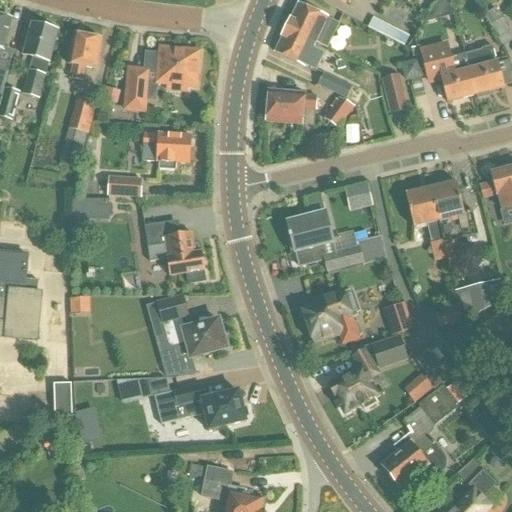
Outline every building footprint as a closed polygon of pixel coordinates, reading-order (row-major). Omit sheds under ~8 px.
[(297,7),(286,30),(315,45),(316,44),(326,49),(338,25),(297,6),(297,7)] [(502,48),(511,41),(511,36),(496,9),(484,16),(502,48)] [(0,96),(1,97),(8,72),(0,70),(0,55),(1,51),(2,51),(10,20),(0,17),(0,96)] [(404,47),(409,37),(373,18),(368,29),(398,44),(404,47)] [(49,63),(57,31),(30,24),(22,56),(31,59),(22,95),(37,99),(47,63),(49,63)] [(286,30),(274,55),(313,74),(315,74),(323,56),(312,51),(315,45),(286,30)] [(95,70),(101,40),(74,35),(68,66),(73,67),(71,80),(82,82),(85,69),(95,70)] [(447,43),(419,51),(428,86),(442,83),(448,103),(474,96),(463,56),(451,59),(447,43)] [(463,55),(474,96),(476,95),(479,98),(489,96),(490,92),(503,88),(491,47),(463,55)] [(127,67),(122,113),(147,115),(150,77),(157,77),(156,85),(167,86),(168,86),(167,92),(188,94),(188,88),(194,89),(197,64),(187,63),(188,53),(170,51),(169,52),(159,51),(159,54),(146,53),(145,69),(127,67)] [(420,78),(422,78),(418,63),(404,67),(407,82),(411,81),(420,78)] [(347,101),(353,88),(323,74),(317,87),(347,101)] [(391,115),(408,111),(400,78),(383,81),(391,115)] [(424,93),(420,78),(411,81),(415,95),(424,93)] [(5,89),(0,106),(0,119),(3,120),(12,123),(20,94),(5,89)] [(105,89),(102,102),(116,106),(119,93),(105,89)] [(315,112),(316,99),(303,98),(304,96),(268,93),(265,124),(301,127),(302,111),(315,112)] [(89,135),(97,103),(77,97),(68,130),(59,165),(77,170),(87,135),(89,135)] [(338,130),(355,108),(338,98),(322,119),(338,130)] [(189,166),(190,138),(157,136),(157,138),(143,137),(142,163),(156,164),(156,165),(159,165),(159,171),(175,172),(175,166),(189,166)] [(511,168),(490,174),(492,182),(478,186),(483,201),(496,197),(496,196),(497,195),(501,212),(511,208),(511,168)] [(0,184),(17,188),(19,178),(0,174),(0,184)] [(141,200),(142,180),(109,178),(107,198),(141,200)] [(441,237),(446,260),(447,260),(449,269),(463,265),(457,241),(478,236),(472,212),(462,214),(455,183),(430,189),(437,222),(438,222),(442,237),(441,237)] [(372,207),(367,186),(345,191),(349,212),(372,207)] [(430,189),(405,195),(412,228),(426,225),(430,240),(441,237),(442,237),(438,222),(437,222),(430,189)] [(305,200),(307,206),(320,203),(319,197),(305,200)] [(89,220),(90,200),(72,200),(72,220),(89,220)] [(324,214),(287,223),(295,253),(297,253),(300,265),(323,259),(326,274),(364,265),(359,247),(334,254),(332,244),(324,214)] [(173,223),(146,227),(148,242),(150,253),(168,250),(169,259),(168,259),(171,278),(187,275),(189,285),(206,282),(205,272),(203,254),(196,255),(193,234),(175,237),(173,223)] [(430,240),(429,240),(434,263),(446,260),(441,237),(430,240)] [(0,338),(37,342),(41,295),(23,293),(27,257),(0,254),(0,338)] [(462,322),(505,301),(500,280),(455,292),(462,322)] [(317,308),(304,312),(315,343),(337,336),(341,348),(359,342),(355,329),(348,310),(346,304),(343,293),(316,303),(317,308)] [(75,310),(94,311),(94,295),(75,295),(75,310)] [(184,331),(181,320),(189,318),(183,296),(156,303),(162,326),(163,325),(169,346),(170,346),(170,348),(172,348),(173,348),(186,344),(190,360),(226,350),(225,347),(229,346),(226,336),(222,337),(218,321),(184,331)] [(439,329),(462,323),(457,304),(444,307),(445,312),(435,314),(439,329)] [(403,306),(382,312),(391,338),(411,332),(403,306)] [(496,319),(452,348),(468,372),(485,360),(511,342),(511,313),(510,311),(496,319)] [(408,362),(400,336),(370,346),(371,349),(366,351),(365,349),(353,356),(360,369),(347,377),(348,379),(332,388),(346,413),(360,405),(364,412),(377,405),(373,398),(376,397),(367,382),(378,376),(375,370),(377,369),(378,372),(408,362)] [(421,376),(402,391),(414,405),(432,390),(424,380),(421,376)] [(170,394),(167,379),(138,381),(143,400),(154,398),(161,425),(182,420),(182,421),(203,416),(208,435),(246,426),(245,421),(248,417),(246,410),(242,408),(238,392),(206,400),(203,385),(173,392),(173,393),(170,394)] [(143,400),(138,381),(116,381),(122,406),(143,400)] [(468,399),(457,383),(447,390),(444,386),(418,406),(420,409),(401,423),(411,436),(407,439),(394,449),(398,454),(381,467),(399,490),(415,478),(423,489),(444,473),(446,469),(447,463),(446,460),(444,455),(429,436),(432,434),(434,428),(460,409),(458,407),(468,399)] [(70,385),(53,386),(54,418),(71,417),(70,385)] [(465,484),(480,468),(472,461),(456,476),(465,484)] [(488,511),(492,509),(484,502),(498,488),(484,474),(469,488),(474,493),(460,508),(461,509),(457,511),(488,511)] [(206,485),(204,498),(227,503),(225,511),(262,511),(265,501),(246,497),(247,492),(230,489),(230,490),(206,485)]
